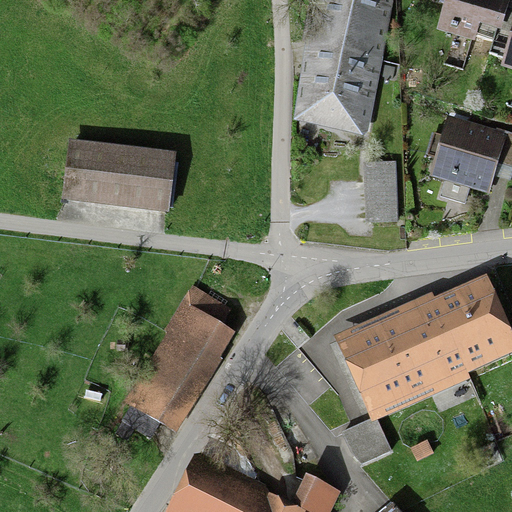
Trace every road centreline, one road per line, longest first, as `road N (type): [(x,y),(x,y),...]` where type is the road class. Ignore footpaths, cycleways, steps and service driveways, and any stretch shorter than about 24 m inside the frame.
road 1 (residential): [(150,511),(309,258)]
road 2 (unclassified): [(0,221),(279,254)]
road 3 (residential): [(279,254),(278,0)]
road 4 (residential): [(309,258),(388,264),(511,249)]
road 5 (unknown): [(250,350),(367,502)]
